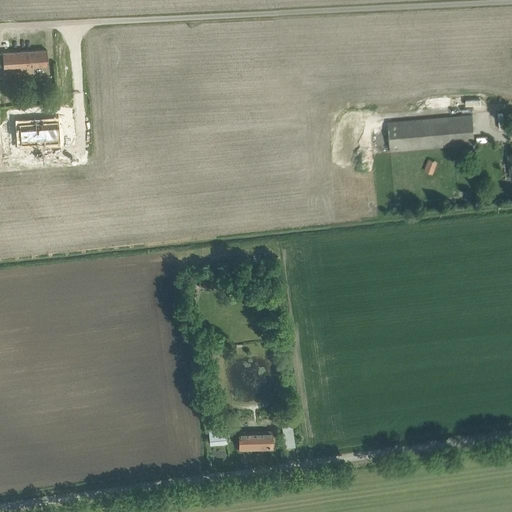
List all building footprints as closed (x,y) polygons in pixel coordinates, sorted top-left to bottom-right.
[(35,76),(34,67),(48,66),(47,49),(0,52),(0,74),(27,73),(27,76),(35,76)] [(391,151),(465,145),(474,144),(471,115),(388,122),(391,151)] [(61,120),(15,123),(17,147),(63,144),(61,120)] [(433,175),(437,162),(428,159),(424,172),(433,175)] [(210,444),(221,444),(227,443),(226,425),(209,427),(210,444)] [(292,425),(282,426),(284,438),(294,437),(292,425)] [(272,448),(271,432),(254,432),(239,433),(240,449),(272,448)]
